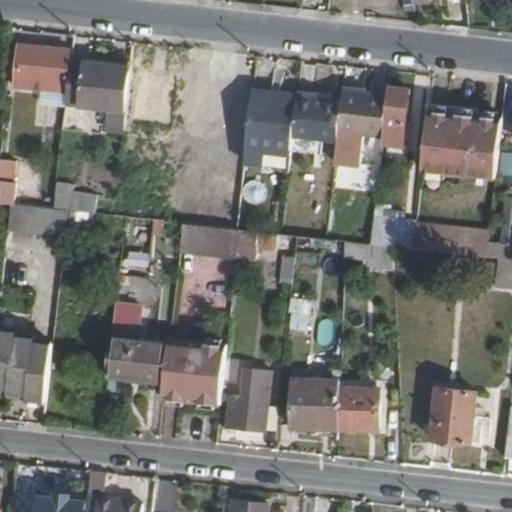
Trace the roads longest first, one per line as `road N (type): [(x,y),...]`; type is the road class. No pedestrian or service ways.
road 1 (residential): [(511,497),(0,441)]
road 2 (residential): [(511,59),(0,4)]
